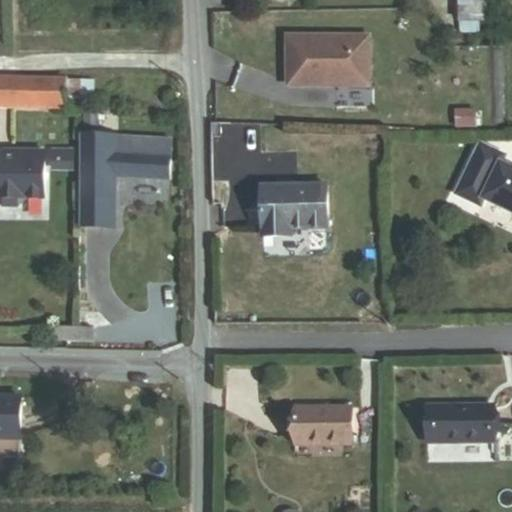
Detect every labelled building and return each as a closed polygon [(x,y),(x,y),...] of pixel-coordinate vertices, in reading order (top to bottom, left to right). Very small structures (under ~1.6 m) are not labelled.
[(480,24),(487,24),(486,0),(462,0),(463,37),(481,37),(480,24)] [(362,38),(280,40),(282,87),(342,85),(342,88),(364,88),(362,38)] [(68,81),(0,79),(0,107),(67,110),(68,81)] [(93,110),(94,82),(68,81),(67,110),(93,110)] [(151,181),(170,182),(172,143),(102,139),(101,158),(116,159),(115,179),(143,181),(143,189),(151,189),(151,181)] [(480,205),(483,199),(511,212),(511,169),(500,164),(504,157),(480,145),(457,194),(480,205)] [(0,204),(4,208),(19,208),(26,201),(45,201),(46,154),(5,153),(0,157),(0,204)] [(293,233),(329,234),(329,191),(265,191),(264,241),(293,242),(293,233)] [(84,344),(84,329),(56,329),(55,344),(84,344)] [(96,344),(96,329),(84,329),(84,344),(96,344)] [(0,439),(21,439),(22,399),(0,398),(0,439)] [(427,446),(491,445),(491,410),(426,411),(427,446)] [(295,448),(351,447),(350,411),(295,412),(295,448)]
